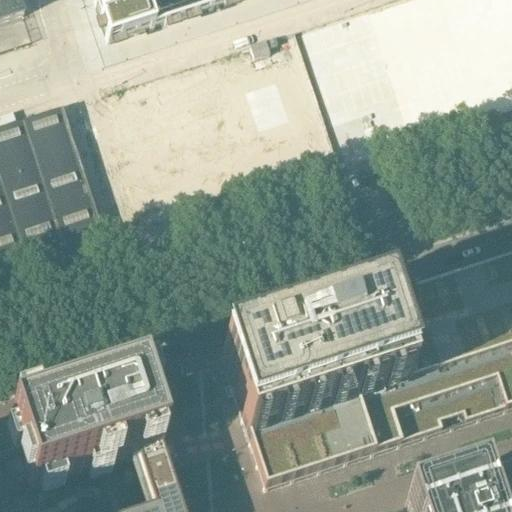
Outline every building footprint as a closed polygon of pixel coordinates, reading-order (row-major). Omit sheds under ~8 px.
[(16,0),(0,0),(0,26),(23,19),(16,0)] [(90,0),(106,47),(249,0),(90,0)] [(61,113),(0,132),(0,280),(104,246),(61,113)] [(239,349),(217,356),(229,392),(223,394),(226,403),(232,401),(238,419),(263,494),(373,458),(400,449),(440,436),(463,429),(503,416),(511,412),(511,260),(506,262),(384,302),(239,349)] [(0,511),(182,511),(165,457),(143,389),(8,432),(0,434),(0,511)] [(511,511),(511,469),(403,505),(405,511),(511,511)]
